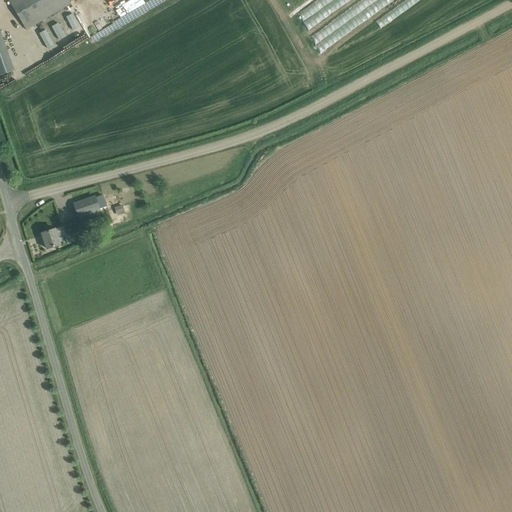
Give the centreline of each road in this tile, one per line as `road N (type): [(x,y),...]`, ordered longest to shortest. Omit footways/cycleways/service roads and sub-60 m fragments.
road 1 (unclassified): [(8,202),(230,144),(395,70),(511,6)]
road 2 (unclassified): [(101,511),(17,239)]
